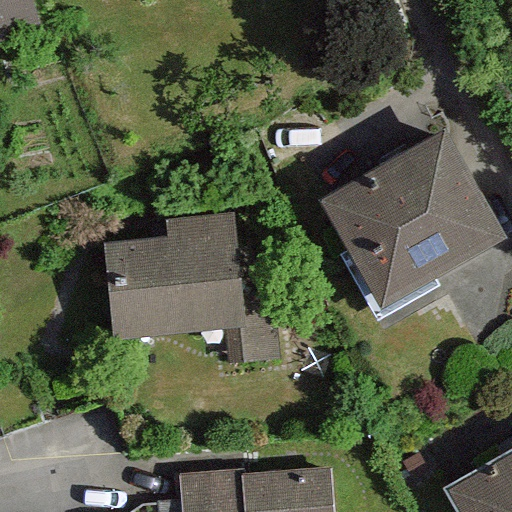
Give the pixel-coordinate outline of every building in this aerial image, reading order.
[(0,0),(0,37),(36,24),(27,0),(0,0)] [(438,128),(315,196),(378,308),(500,241),(438,128)] [(226,201),(95,216),(109,336),(209,325),(214,367),(280,359),(272,289),(237,293),(226,201)] [(511,511),(511,449),(443,490),(455,511),(511,511)] [(329,511),(328,460),(172,466),(173,499),(72,502),(72,511),(329,511)]
